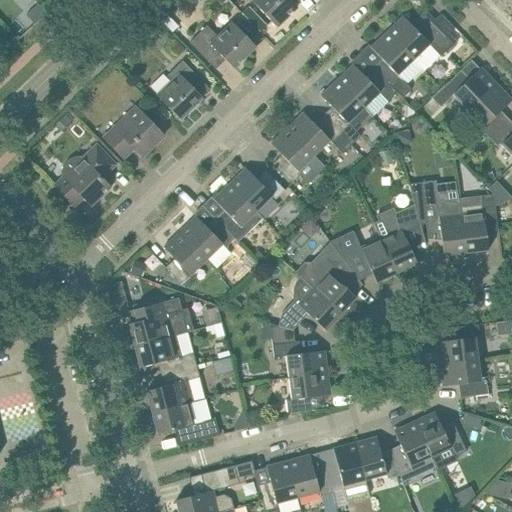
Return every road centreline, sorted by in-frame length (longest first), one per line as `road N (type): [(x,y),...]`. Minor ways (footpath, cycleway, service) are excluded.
road 1 (residential): [(129,474),(376,411),(387,394),(377,309),(432,280),(511,271)]
road 2 (residential): [(359,0),(70,273)]
road 3 (residential): [(129,474),(70,273)]
road 4 (tertiary): [(0,123),(128,0)]
